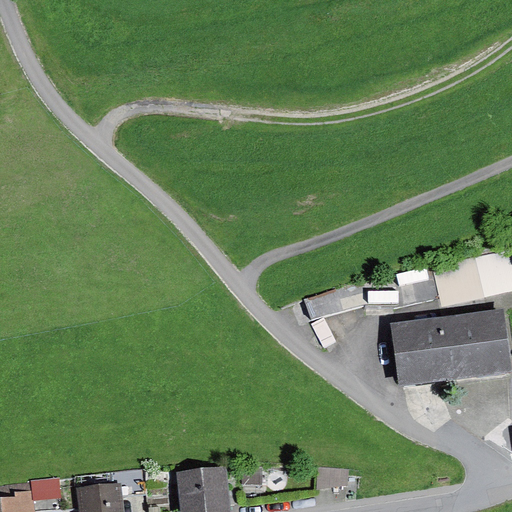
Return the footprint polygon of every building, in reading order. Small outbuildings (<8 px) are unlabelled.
[(511,250),(475,259),(484,301),(511,294),(511,250)] [(475,259),(430,270),(437,300),(440,311),(484,301),(475,259)] [(430,270),(363,286),(368,306),(370,316),(437,300),(430,270)] [(310,323),(368,306),(363,286),(304,303),(310,323)] [(503,312),(392,328),(400,389),(510,376),(503,312)] [(230,511),(225,469),(177,475),(181,511),(230,511)] [(349,470),(318,469),(317,491),(347,486),(349,470)] [(242,475),(242,485),(262,486),(262,476),(242,475)] [(58,480),(42,482),(45,503),(61,501),(58,480)] [(123,511),(121,485),(77,490),(79,511),(123,511)] [(16,498),(0,499),(0,511),(35,511),(33,491),(16,493),(16,498)]
